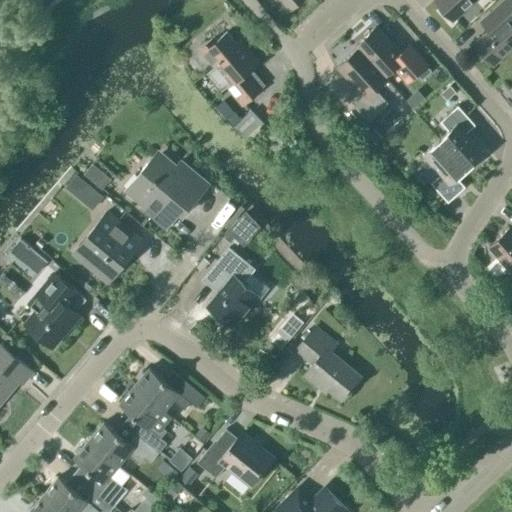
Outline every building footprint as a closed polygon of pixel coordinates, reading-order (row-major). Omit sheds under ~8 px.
[(278,0),(288,11),(299,0),(278,0)] [(438,0),(455,18),(475,0),(438,0)] [(511,0),(503,0),(487,14),(496,24),(476,42),(495,63),(511,47),(511,0)] [(355,44),(358,47),(385,76),(396,66),(409,80),(417,73),(422,79),(432,71),(409,45),(400,54),(375,26),(355,44)] [(242,104),(261,88),(247,71),(258,62),(239,39),(236,42),(227,31),(217,40),(214,37),(200,49),(214,66),(218,62),(234,81),(227,87),(242,104)] [(387,78),(385,76),(358,47),(338,65),(363,92),(352,102),(369,121),(388,103),(375,89),(387,78)] [(449,130),(439,138),(467,169),(484,153),(466,132),(475,124),(458,105),(441,121),(449,130)] [(251,143),(267,127),(253,113),(237,128),(251,143)] [(457,177),(467,169),(439,138),(422,154),(440,174),(431,183),(448,201),(465,186),(457,177)] [(187,207),(189,206),(202,191),(184,176),(187,173),(163,153),(154,164),(150,160),(125,190),(142,204),(140,206),(165,228),(184,205),(185,206),(187,207)] [(80,196),(93,206),(103,195),(90,184),(80,196)] [(110,279),(142,240),(107,210),(75,250),(110,279)] [(244,245),(260,227),(245,213),(225,237),(230,241),(235,236),(244,245)] [(511,230),(509,227),(489,245),(511,270),(511,230)] [(47,258),(21,235),(10,248),(36,270),(47,258)] [(228,247),(202,278),(208,283),(219,292),(207,305),(232,326),(266,284),(251,271),(254,268),(234,251),(228,247)] [(80,315),(75,311),(86,298),(54,272),(28,303),(36,310),(25,323),(52,346),(69,325),(70,326),(80,315)] [(272,341),(281,349),(300,326),(291,319),(272,341)] [(341,398),(361,376),(330,351),(336,344),(315,326),(296,348),(314,363),(305,374),(319,386),(322,382),(341,398)] [(23,383),(33,371),(0,343),(0,402),(1,402),(0,401),(0,395),(16,377),(23,383)] [(165,380),(149,367),(134,385),(164,410),(173,399),(184,409),(190,401),(197,407),(205,397),(174,370),(165,380)] [(159,452),(167,443),(160,437),(167,430),(163,427),(172,417),(164,410),(134,385),(119,403),(143,423),(136,432),(159,452)] [(128,441),(104,421),(89,439),(110,457),(119,464),(128,454),(139,463),(145,456),(152,461),(159,452),(136,432),(128,441)] [(251,485),(273,457),(241,431),(237,437),(226,428),(208,450),(207,449),(197,461),(216,476),(226,464),(251,485)] [(120,484),(130,472),(119,464),(110,457),(89,439),(74,457),(98,478),(90,487),(114,506),(127,490),(120,484)] [(199,473),(189,465),(178,478),(188,486),(199,473)] [(83,496),(58,476),(43,494),(65,511),(79,511),(82,508),(86,511),(108,511),(114,506),(90,487),(83,496)] [(126,493),(142,502),(149,488),(133,480),(126,493)] [(298,483),(269,511),(351,511),(352,511),(324,484),(311,496),(298,483)] [(65,511),(43,494),(28,511),(65,511)]
